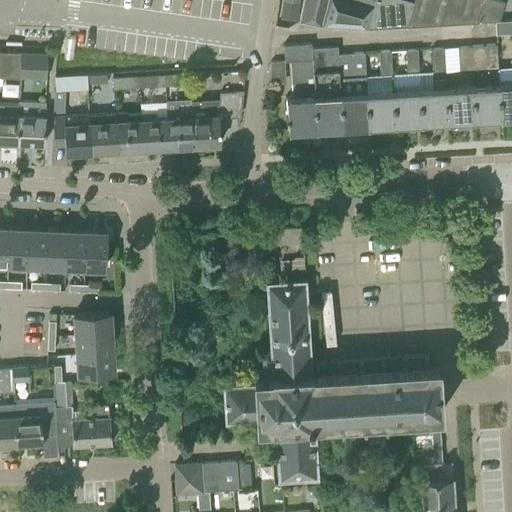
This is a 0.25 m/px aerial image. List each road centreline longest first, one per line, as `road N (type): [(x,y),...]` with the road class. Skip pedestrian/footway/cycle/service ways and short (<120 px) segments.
road 1 (residential): [(242,187),(511,173)]
road 2 (residential): [(152,444),(136,193)]
road 3 (residential): [(265,0),(242,187)]
road 4 (residential): [(0,480),(154,469)]
road 5 (residential): [(0,186),(136,193)]
